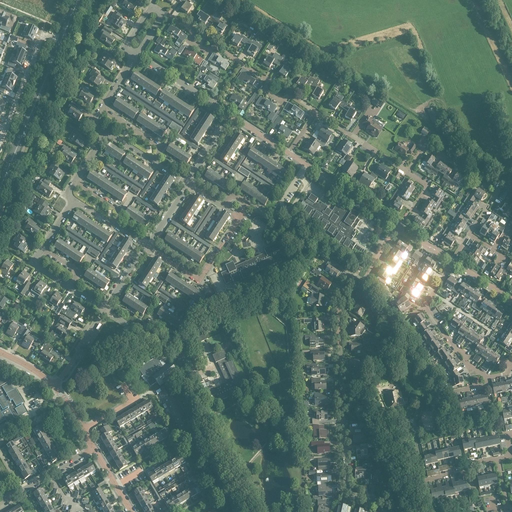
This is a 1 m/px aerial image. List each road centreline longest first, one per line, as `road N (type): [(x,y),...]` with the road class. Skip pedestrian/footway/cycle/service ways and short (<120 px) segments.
road 1 (residential): [(338,317),(347,488),(399,511)]
road 2 (residential): [(315,111),(289,94),(280,100),(266,91),(268,81),(213,46),(200,47),(190,30),(162,13)]
road 3 (residential): [(469,231),(494,195),(491,186),(426,146),(407,171)]
road 4 (residential): [(421,481),(413,442),(418,404),(434,388),(466,389),(487,377)]
road 5 (secondary): [(0,187),(60,42)]
road 6 (residential): [(145,245),(198,281),(240,215)]
road 7 (residential): [(395,219),(288,153)]
